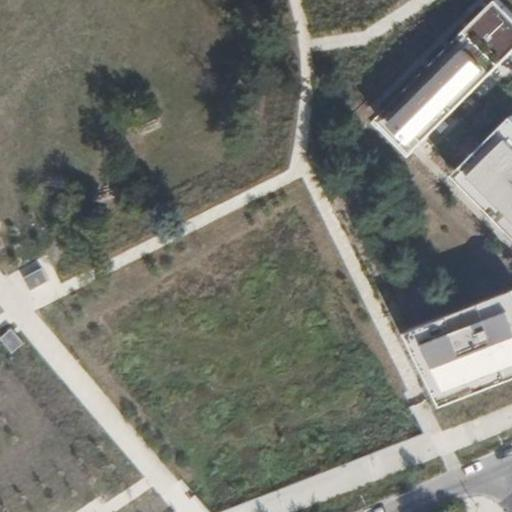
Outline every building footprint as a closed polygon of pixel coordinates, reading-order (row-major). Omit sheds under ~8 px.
[(511,13),(498,0),(496,0),(380,117),(415,151),(511,52),(511,13)] [(511,118),(457,172),(511,226),(511,289),(409,329),(444,404),(511,377),(511,118)] [(374,125),(408,154),(412,149),(378,120),(374,125)] [(61,240),(33,256),(48,282),(76,267),(61,240)] [(511,390),(510,392),(511,395),(511,404),(501,409),(511,437),(511,390)] [(367,479),(428,464),(423,441),(362,456),(367,479)]
